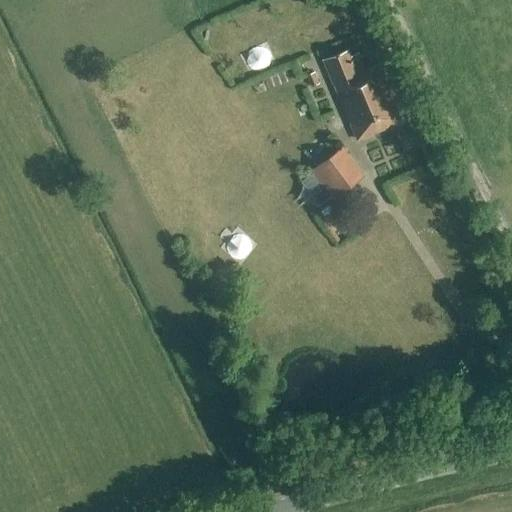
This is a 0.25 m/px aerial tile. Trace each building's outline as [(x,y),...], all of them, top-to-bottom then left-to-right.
[(351,54),(349,49),(324,59),(334,84),(336,82),(359,137),(407,117),(385,61),(365,69),(358,51),(351,54)] [(344,147),(315,168),(334,194),(363,173),(344,147)] [(294,170),(281,184),(291,194),(305,180),(294,170)] [(359,190),(341,201),(355,224),(373,213),(359,190)] [(411,302),(395,304),(397,315),(412,313),(411,302)]
